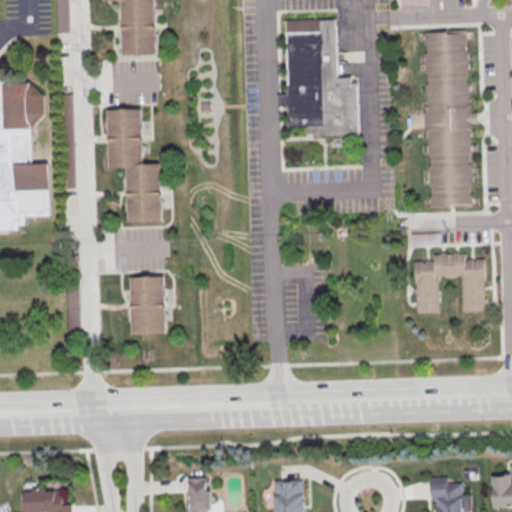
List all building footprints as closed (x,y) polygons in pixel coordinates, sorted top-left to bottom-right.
[(103,0),(103,1),(122,0),(123,55),(157,54),(156,0),(103,0)] [(288,20),(336,19),(338,78),(353,77),(353,85),(359,84),(361,136),(317,137),(316,132),(310,132),(310,126),(291,127),(290,107),(279,108),(278,96),(290,96),(288,20)] [(472,205),(470,123),(478,123),(478,112),(469,112),(467,30),(426,31),(429,206),(472,205)] [(46,95),(46,115),(33,129),(34,165),(50,164),(51,217),(27,218),(27,226),(20,226),(20,231),(0,231),(0,79),(4,84),(31,83),(46,95)] [(108,108),(109,166),(127,166),(128,220),(163,220),(162,162),(144,163),(143,108),(108,108)] [(415,260),(416,312),(439,311),(438,275),(461,274),(462,311),(485,310),(484,258),(465,259),(465,252),(433,253),(433,259),(415,260)] [(167,333),(167,275),(131,275),(131,333),(167,333)] [(511,463),(511,464),(511,474),(493,475),(493,508),(511,507),(511,463)] [(188,476),(187,511),(211,511),(212,477),(188,476)] [(429,478),(446,477),(446,484),(460,484),(461,511),(436,511),(436,501),(430,502),(429,478)] [(305,511),(305,479),(274,479),(274,511),(305,511)] [(64,487),(23,488),(23,511),(72,511),(73,503),(65,503),(64,487)]
